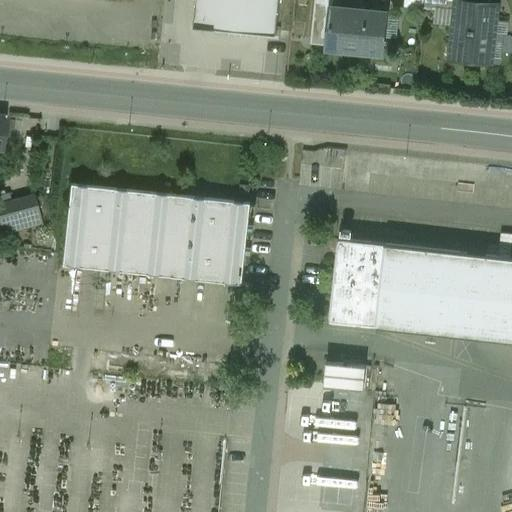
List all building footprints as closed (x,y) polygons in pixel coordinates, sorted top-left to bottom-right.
[(280,0),(196,0),(194,26),(277,35),(280,0)] [(332,0),(315,0),(311,44),(327,45),(330,10),(332,10),(332,0)] [(421,0),(421,9),(435,10),(435,1),(448,2),(447,0),(421,0)] [(496,4),(459,0),(447,0),(448,2),(456,3),(450,60),(466,61),(466,62),(490,64),(496,4)] [(332,10),(330,10),(327,45),(327,48),(328,48),(328,46),(363,49),(363,51),(382,53),(386,13),(367,12),(367,13),(332,10)] [(5,116),(0,115),(0,171),(0,168),(15,169),(19,141),(2,139),(5,116)] [(307,166),(348,167),(348,148),(307,147),(307,166)] [(250,203),(70,184),(61,265),(242,284),(250,203)] [(34,196),(10,202),(18,230),(41,223),(34,196)] [(10,202),(0,204),(0,224),(2,234),(18,230),(10,202)] [(386,244),(340,239),(331,320),(377,325),(386,244)] [(511,258),(386,244),(377,325),(377,327),(511,341),(511,258)] [(366,366),(326,362),(324,386),(363,390),(366,366)]
